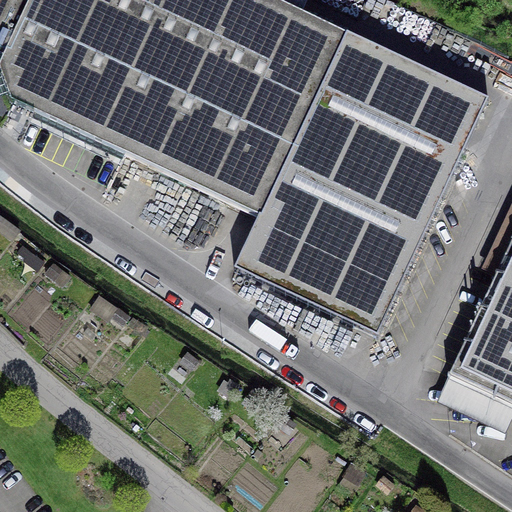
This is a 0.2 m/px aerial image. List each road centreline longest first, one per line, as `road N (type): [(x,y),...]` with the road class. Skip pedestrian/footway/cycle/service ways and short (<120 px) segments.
road 1 (unknown): [(504,135),(504,165),(418,359),(427,380),(511,429)]
road 2 (residential): [(0,344),(48,395),(199,511)]
